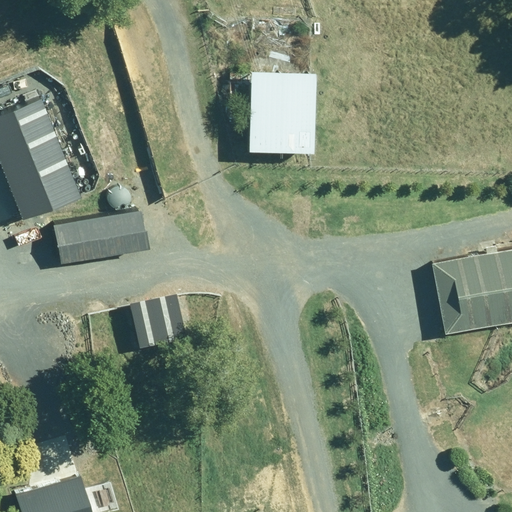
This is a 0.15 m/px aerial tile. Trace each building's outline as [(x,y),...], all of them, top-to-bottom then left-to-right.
[(329,75),(260,72),(256,152),(326,155),(329,75)] [(40,94),(0,109),(0,162),(21,214),(79,191),(40,94)] [(148,207),(57,222),(64,262),(155,247),(148,207)] [(511,244),(422,260),(434,331),(511,317),(511,244)] [(102,511),(90,472),(24,493),(29,511),(102,511)]
